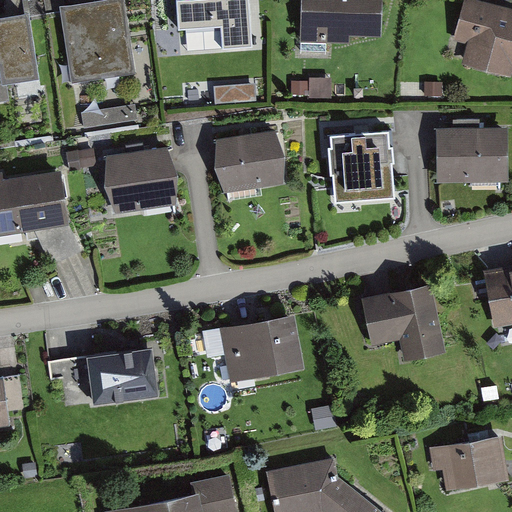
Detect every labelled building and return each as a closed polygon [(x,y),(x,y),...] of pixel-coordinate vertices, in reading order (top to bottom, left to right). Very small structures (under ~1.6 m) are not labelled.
[(250,0),(202,0),(178,2),(180,32),(224,29),(225,49),(253,47),(250,0)] [(299,0),(297,44),(344,46),(345,39),(381,41),(382,0),(299,0)] [(511,10),(477,0),(467,0),(454,41),(471,46),(465,64),(511,78),(511,10)] [(121,11),(55,24),(70,98),(136,85),(121,11)] [(0,102),(38,96),(27,30),(0,34),(0,102)] [(133,120),(78,128),(81,146),(136,138),(133,120)] [(457,132),(439,132),(439,187),(511,186),(511,129),(485,130),(485,123),(457,124),(457,132)] [(275,131),(214,141),(222,194),(284,184),(275,131)] [(398,189),(394,132),(332,136),(335,193),(398,189)] [(10,151),(0,152),(0,162),(49,156),(49,151),(11,155),(10,151)] [(91,163),(64,168),(67,186),(95,181),(91,163)] [(169,163),(104,171),(111,228),(176,220),(169,163)] [(0,249),(66,240),(58,186),(1,194),(0,188),(0,249)] [(511,278),(480,284),(491,345),(511,340),(511,278)] [(430,297),(360,312),(370,359),(405,352),(410,376),(446,368),(430,297)] [(303,382),(293,329),(218,343),(228,396),(303,382)] [(92,417),(155,409),(150,364),(47,377),(49,394),(59,393),(60,402),(90,398),(92,417)] [(0,441),(8,440),(6,427),(24,425),(19,391),(0,393),(0,441)] [(334,414),(316,418),(320,436),(338,432),(334,414)] [(447,491),(511,480),(509,468),(503,437),(430,449),(434,471),(443,470),(447,491)] [(269,473),(276,511),(382,511),(338,476),(335,460),(269,473)] [(194,495),(114,511),(237,511),(230,476),(192,484),(194,495)]
